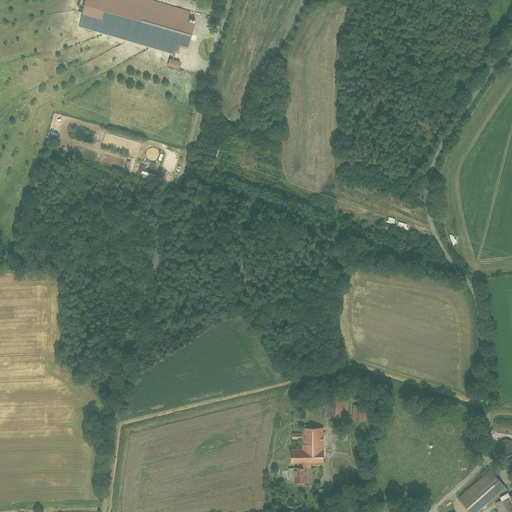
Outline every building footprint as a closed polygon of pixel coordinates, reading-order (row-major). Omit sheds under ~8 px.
[(197,14),(147,0),(88,0),(81,27),(185,56),(197,14)] [(179,68),(181,61),(171,58),(169,65),(179,68)] [(336,401),(326,401),(325,418),(335,418),(336,401)] [(361,406),(354,406),(353,420),(360,420),(361,406)] [(323,428),(302,428),(302,450),(292,450),(292,463),(323,463),(323,428)] [(307,468),(295,468),(295,484),(307,484),(307,468)] [(491,470),(459,499),(470,511),(480,511),(507,488),(491,470)] [(511,511),(511,495),(495,503),(499,511),(511,511)]
